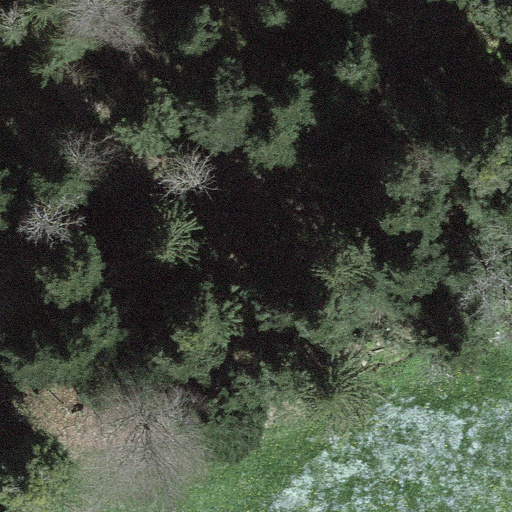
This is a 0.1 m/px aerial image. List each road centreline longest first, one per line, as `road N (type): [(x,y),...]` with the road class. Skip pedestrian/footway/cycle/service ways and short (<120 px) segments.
road 1 (track): [(0,215),(45,231),(216,190),(350,132)]
road 2 (track): [(446,0),(391,55),(350,132)]
